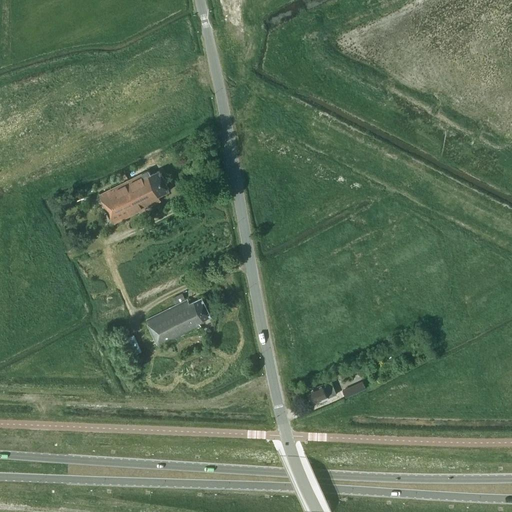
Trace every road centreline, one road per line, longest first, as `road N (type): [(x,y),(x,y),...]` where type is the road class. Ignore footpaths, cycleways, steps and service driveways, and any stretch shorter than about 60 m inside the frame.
road 1 (tertiary): [(317,511),(283,424),(199,0)]
road 2 (secondary): [(511,477),(342,476),(0,455)]
road 3 (secondary): [(0,476),(511,498)]
